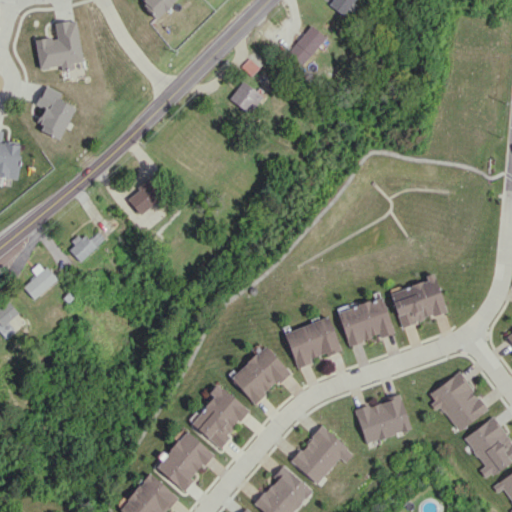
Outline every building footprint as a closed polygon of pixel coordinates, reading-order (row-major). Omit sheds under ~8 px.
[(140,0),(139,2),(154,19),(173,0),(140,0)] [(352,0),(329,0),(327,5),(344,15),(352,0)] [(82,61),(76,19),(53,22),(55,36),(35,39),(39,68),(60,65),(61,70),(72,69),(71,62),(82,61)] [(285,53),(299,65),(324,37),(310,24),(285,53)] [(250,112),(261,93),(239,81),(228,100),(250,112)] [(58,139),(74,107),(58,99),(61,93),(44,84),(35,104),(46,109),(36,129),(58,139)] [(19,144),(1,143),(2,130),(0,130),(0,174),(17,176),(19,144)] [(137,214),(164,195),(151,177),(124,197),(137,214)] [(79,261),(104,239),(97,231),(88,238),(83,232),(66,247),(79,261)] [(35,276),(22,285),(31,298),(55,281),(40,261),(30,268),(35,276)] [(445,311),(431,272),(424,275),(425,279),(388,292),(400,326),(445,311)] [(393,332),(381,296),(336,311),(347,345),(378,335),(379,337),(393,332)] [(0,333),(2,337),(13,330),(6,321),(17,314),(7,300),(0,304),(0,333)] [(282,332),(295,365),(339,349),(327,316),(282,332)] [(229,377),(253,403),(288,371),(264,345),(229,377)] [(456,431),(486,409),(458,371),(428,393),(433,400),(456,431)] [(248,410),(216,383),(207,392),(213,396),(190,423),(216,446),(248,410)] [(410,428),(399,395),(354,409),(364,443),(410,428)] [(463,436),(482,466),(478,469),(484,478),(511,460),(511,444),(494,416),(463,436)] [(317,483),(338,457),(345,462),(353,452),(320,425),(290,461),(317,483)] [(182,489),(212,453),(184,430),(154,467),(182,489)] [(253,503),(263,511),(291,511),(311,491),(282,464),(272,475),(275,478),(253,503)] [(511,470),(497,481),(511,503),(511,507),(511,508),(511,470)] [(117,509),(120,511),(162,511),(176,496),(148,472),(117,509)]
